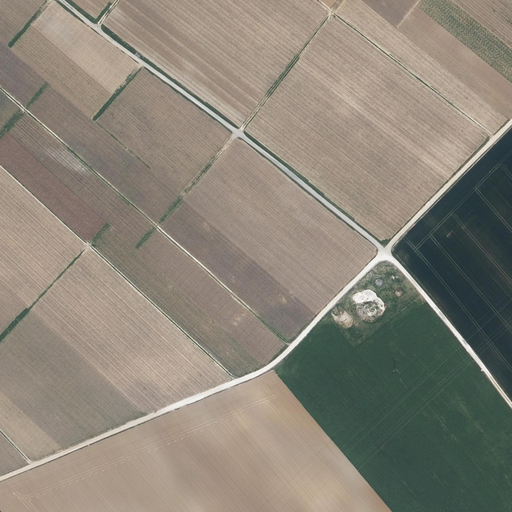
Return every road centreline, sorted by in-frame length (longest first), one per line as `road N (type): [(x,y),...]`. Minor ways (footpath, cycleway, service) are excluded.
road 1 (track): [(511,121),(273,363),(0,478)]
road 2 (track): [(60,0),(386,251),(511,402)]
road 3 (track): [(237,381),(0,164)]
road 4 (track): [(236,130),(155,226),(293,344)]
road 5 (track): [(331,12),(497,136)]
